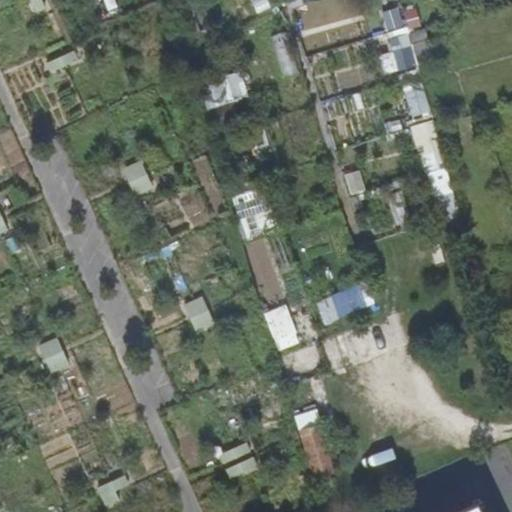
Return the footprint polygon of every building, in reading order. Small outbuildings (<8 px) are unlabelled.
[(428,43),(411,47),(419,71),(435,67),(428,43)] [(245,72),(206,78),(210,102),(249,96),(245,72)] [(425,77),(406,80),(411,114),(431,111),(425,77)] [(425,166),(446,162),(436,117),(415,122),(425,166)] [(139,161),(121,169),(134,197),(152,189),(139,161)] [(238,197),(243,214),(262,208),(257,191),(238,197)] [(244,215),(249,236),(276,229),(271,209),(244,215)] [(0,210),(0,232),(8,229),(0,210)] [(343,310),(366,304),(362,287),(338,293),(343,310)] [(201,297),(183,305),(196,333),(214,324),(201,297)] [(281,348),(303,340),(289,302),(267,310),(281,348)] [(57,337),(39,346),(52,373),(70,365),(57,337)] [(325,422),(303,426),(312,469),(334,465),(325,422)] [(484,511),(480,502),(459,511),(484,511)]
